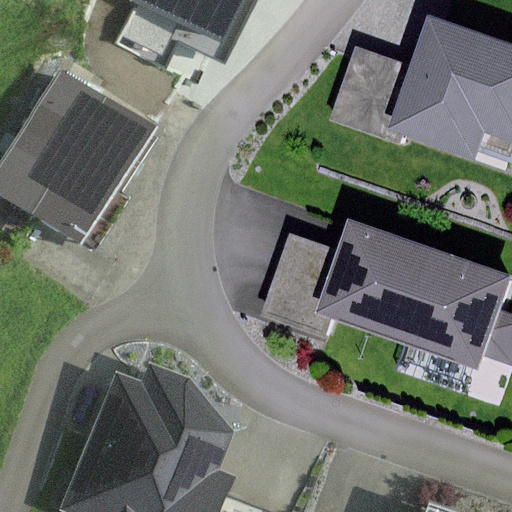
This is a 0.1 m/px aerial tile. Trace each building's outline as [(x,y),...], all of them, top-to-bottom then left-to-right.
[(138,0),(119,43),(160,61),(170,39),(224,63),(252,0),(138,0)] [(511,42),(447,19),(429,69),(407,132),(494,162),(505,130),(511,132),(511,42)] [(407,132),(429,69),(364,46),(338,122),(403,145),(407,132)] [(151,127),(59,71),(0,166),(0,193),(80,242),(151,127)] [(511,331),(511,275),(369,228),(359,256),(339,316),(499,370),(511,331)] [(339,316),(359,256),(298,236),(271,315),(332,336),(339,316)] [(141,378),(118,370),(67,505),(86,511),(212,511),(228,473),(212,467),(227,426),(187,375),(147,361),(141,378)] [(461,511),(429,501),(425,511),(461,511)]
